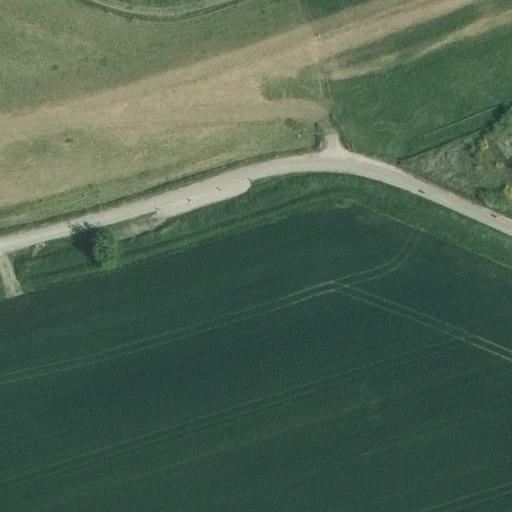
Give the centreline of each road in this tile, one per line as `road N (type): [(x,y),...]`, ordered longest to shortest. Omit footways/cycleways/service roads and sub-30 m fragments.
road 1 (tertiary): [(0,245),(242,175),(315,163),(385,175),(511,229)]
road 2 (track): [(0,124),(73,115),(317,114),(333,141),(333,164)]
